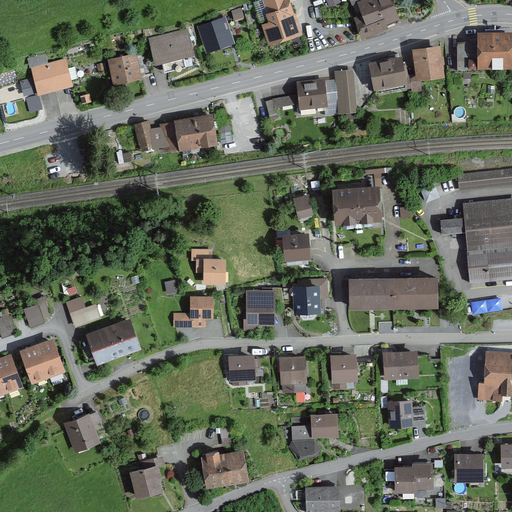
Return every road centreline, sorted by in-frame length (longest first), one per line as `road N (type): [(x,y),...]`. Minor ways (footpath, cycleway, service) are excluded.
road 1 (secondary): [(0,143),(454,20)]
road 2 (residential): [(345,343),(194,349),(88,392),(66,331),(0,354)]
road 3 (residential): [(511,431),(283,480)]
road 4 (residential): [(511,340),(345,343)]
road 5 (residential): [(345,343),(342,268),(395,264)]
